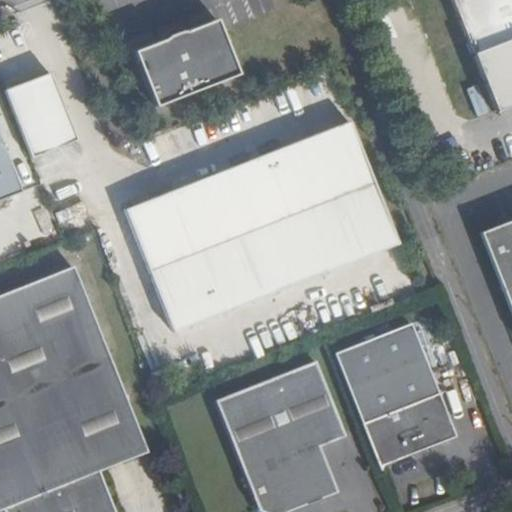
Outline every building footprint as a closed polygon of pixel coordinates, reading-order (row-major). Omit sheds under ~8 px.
[(511,104),(511,0),(451,0),(495,112),(511,104)] [(164,36),(134,48),(156,103),(238,71),(223,31),(217,16),(186,28),(180,27),(169,32),(164,36)] [(47,71),(4,88),(30,155),(73,138),(47,71)] [(478,116),(488,112),(477,85),(467,89),(478,116)] [(122,209),(170,332),(395,244),(347,122),(122,209)] [(0,135),(0,199),(22,191),(0,135)] [(511,221),(478,235),(511,320),(511,221)] [(109,511),(94,472),(142,453),(133,430),(71,268),(0,295),(0,511),(109,511)] [(331,354),(376,469),(437,444),(433,434),(448,428),(407,325),(331,354)] [(343,433),(315,361),(214,400),(254,502),(262,499),(268,501),(270,506),(333,481),(318,443),(343,433)] [(433,434),(437,444),(452,439),(448,428),(433,434)]
